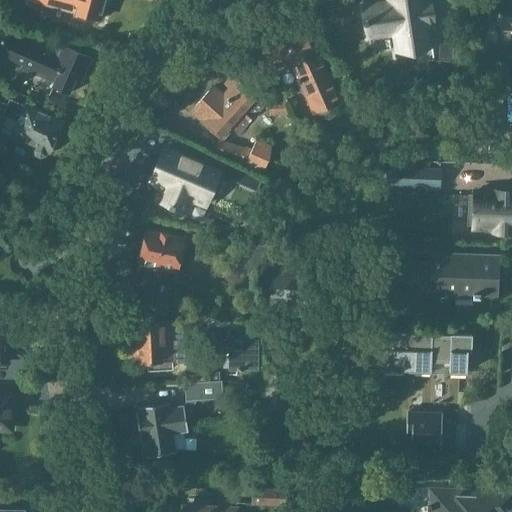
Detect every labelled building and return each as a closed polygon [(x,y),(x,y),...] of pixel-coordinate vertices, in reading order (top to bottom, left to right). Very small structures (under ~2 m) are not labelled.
[(75,15),(75,13),(100,20),(105,3),(109,4),(110,0),(33,0),(32,3),(75,15)] [(387,42),(390,62),(440,55),(436,29),(441,28),(437,0),(362,0),(354,1),(360,45),(387,42)] [(511,0),(496,0),(495,32),(511,32),(511,0)] [(274,72),(291,65),(313,114),(342,101),(309,25),(282,37),(285,43),(265,52),(274,72)] [(0,60),(52,84),(51,87),(69,95),(79,71),(85,73),(92,59),(59,45),(54,55),(4,33),(0,41),(0,60)] [(491,45),(481,44),(480,60),(490,60),(491,45)] [(428,60),(426,85),(454,87),(455,62),(428,60)] [(201,122),(220,139),(223,142),(225,139),(234,130),(240,134),(264,107),(259,102),(232,77),(225,85),(229,90),(223,97),(213,87),(191,112),(202,121),(201,122)] [(51,96),(47,105),(64,113),(68,104),(51,96)] [(2,116),(7,119),(2,132),(36,147),(34,151),(36,156),(40,158),(45,156),(47,152),(49,153),(62,123),(10,99),(2,116)] [(288,100),(271,100),(272,110),(287,110),(288,100)] [(356,120),(361,149),(381,146),(376,117),(356,120)] [(251,151),(246,148),(225,139),(223,142),(220,139),(214,154),(238,165),(262,175),(268,161),(272,147),(256,140),(251,151)] [(488,144),(489,159),(502,158),(501,143),(488,144)] [(220,173),(165,149),(150,183),(163,188),(157,201),(170,207),(169,209),(173,210),(174,208),(187,214),(192,201),(205,206),(220,173)] [(388,195),(437,197),(437,189),(439,189),(440,170),(387,168),(387,187),(388,187),(388,195)] [(237,183),(256,191),(262,178),(243,169),(237,183)] [(511,233),(511,232),(511,192),(494,192),(494,193),(475,192),(475,196),(469,196),(468,225),(474,226),(474,230),(493,231),(493,232),(496,232),(496,235),(511,236),(511,233)] [(138,267),(178,275),(187,238),(147,229),(138,267)] [(249,242),(246,256),(263,259),(265,245),(249,242)] [(404,295),(474,297),(474,299),(481,299),(481,297),(492,297),(493,279),(498,279),(499,258),(433,256),(433,264),(405,262),(404,295)] [(270,274),(268,313),(309,314),(311,262),(271,260),(270,274)] [(182,320),(116,324),(117,339),(124,338),(126,366),(148,364),(148,372),(172,370),(172,363),(184,362),(182,320)] [(0,367),(7,367),(8,326),(0,325),(0,367)] [(259,330),(229,330),(229,372),(258,372),(259,330)] [(445,374),(466,375),(467,352),(470,352),(471,334),(450,333),(450,334),(432,333),(432,332),(380,330),(379,349),(383,349),(382,371),(384,371),(428,374),(428,367),(445,368),(445,374)] [(219,372),(208,373),(209,382),(220,381),(219,372)] [(258,412),(289,414),(291,376),(260,375),(258,412)] [(223,394),(243,397),(245,385),(224,382),(223,394)] [(221,383),(186,385),(187,400),(196,400),(222,398),(221,394),(221,383)] [(0,429),(9,430),(10,397),(0,396),(0,429)] [(141,414),(137,414),(141,438),(144,438),(147,457),(175,453),(172,433),(188,431),(185,415),(184,407),(169,410),(168,403),(140,408),(141,414)] [(410,428),(410,436),(410,440),(404,440),(404,446),(410,446),(410,449),(442,451),(443,428),(443,421),(444,411),(422,410),(422,408),(411,408),(410,428)] [(251,506),(286,507),(286,490),(251,489),(251,506)] [(431,511),(430,511),(511,511),(511,489),(478,489),(478,493),(470,493),(470,491),(430,489),(429,506),(427,506),(427,511),(431,511)]
